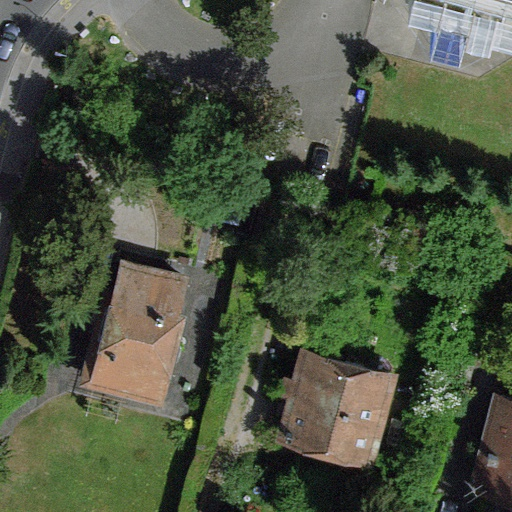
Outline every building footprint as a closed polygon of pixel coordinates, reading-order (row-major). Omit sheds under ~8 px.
[(308,207),(276,199),(263,249),(295,259),(308,207)] [(120,291),(174,306),(183,275),(128,261),(120,291)] [(111,289),(89,374),(159,391),(181,308),(174,306),(120,291),(111,289)] [(390,371),(308,349),(287,427),(369,449),(390,371)] [(511,397),(503,395),(480,479),(511,487),(511,397)]
